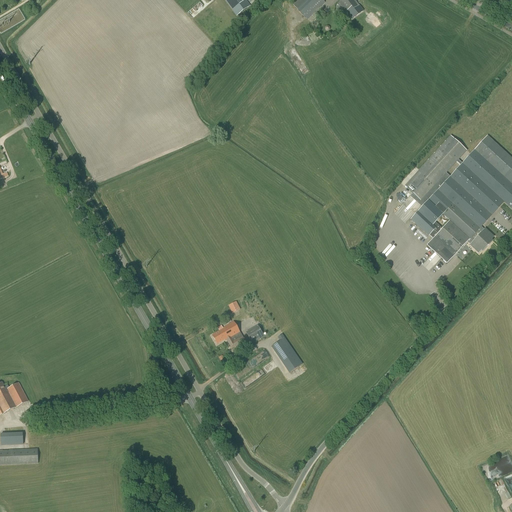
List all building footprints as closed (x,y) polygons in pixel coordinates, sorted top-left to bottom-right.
[(236,16),(237,16),(250,6),(245,0),(224,0),(236,16)] [(307,20),(312,16),(325,3),(322,0),(296,0),(292,5),(307,20)] [(353,0),(353,1),(352,0),(341,0),(339,2),(340,2),(337,4),(342,11),(353,3),(354,3),(354,2),(356,2),(354,0),(353,0)] [(353,3),(342,11),(344,13),(346,12),(352,20),(363,11),(359,6),(356,2),(354,2),(354,3),(353,3)] [(383,21),(376,13),(372,16),(373,16),(367,21),(370,24),(376,20),(379,24),(383,21)] [(430,235),(433,239),(427,246),(434,252),(441,259),(447,264),(456,254),(467,242),(468,243),(470,245),(479,253),(494,237),(485,229),(484,230),(481,227),(483,225),(499,207),(504,202),(511,208),(511,158),(487,136),(462,163),(458,160),(467,151),(451,136),(419,170),(405,186),(413,194),(424,204),(421,208),(411,219),(429,236),(430,235)] [(0,167),(0,179),(8,176),(7,173),(3,175),(0,167)] [(392,264),(401,251),(399,249),(390,262),(392,264)] [(424,266),(428,269),(435,262),(432,259),(424,266)] [(232,314),(240,310),(236,302),(228,306),(232,314)] [(245,341),(233,322),(222,329),(223,330),(212,336),(217,345),(225,340),(226,341),(226,340),(232,349),(245,341)] [(289,374),(303,364),(282,334),(278,337),(280,341),(271,347),(289,374)] [(6,390),(2,383),(0,383),(0,414),(1,415),(28,401),(19,383),(6,390)] [(1,445),(23,444),(22,433),(1,434),(1,445)] [(0,465),(38,464),(38,449),(0,450),(0,465)]
